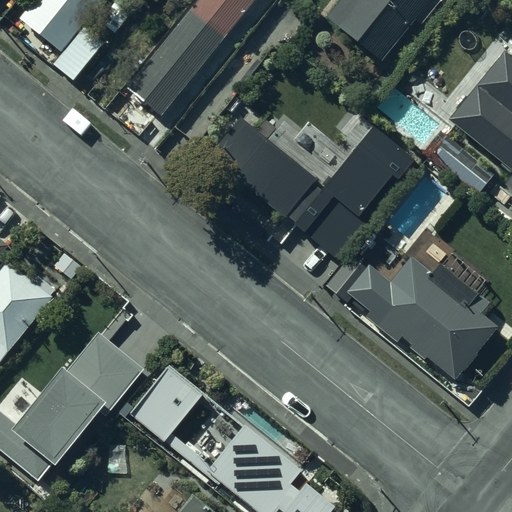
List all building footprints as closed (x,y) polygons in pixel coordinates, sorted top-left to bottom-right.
[(33,0),(15,22),(56,57),(104,0),(33,0)] [(200,0),(127,91),(159,118),(255,0),(200,0)] [(167,0),(148,0),(160,10),(167,0)] [(433,4),(426,0),(352,0),(331,31),(387,70),(433,4)] [(511,62),(507,59),(452,127),(511,175),(511,62)] [(388,284),(367,267),(345,294),(368,314),(364,319),(395,346),(400,339),(408,346),(406,348),(422,361),(424,359),(453,383),(461,372),(462,373),(475,357),(474,356),(473,355),(495,329),(478,315),(488,304),(475,294),(474,295),(438,266),(430,276),(409,259),(388,284)] [(0,374),(53,305),(7,270),(0,279),(0,374)] [(87,282),(68,303),(99,331),(118,309),(87,282)] [(154,386),(104,345),(21,444),(71,485),(154,386)] [(132,421),(164,447),(219,379),(186,353),(132,421)] [(225,503),(236,511),(344,511),(347,508),(270,448),(225,503)] [(211,511),(196,500),(185,511),(211,511)]
